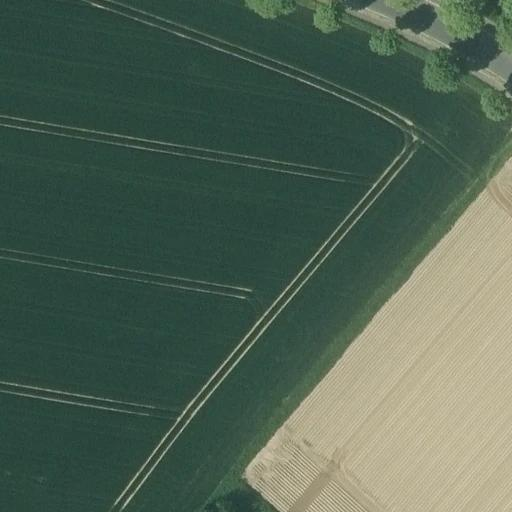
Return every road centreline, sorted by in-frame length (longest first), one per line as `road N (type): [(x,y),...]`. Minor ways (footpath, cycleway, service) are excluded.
road 1 (track): [(211,511),(511,174)]
road 2 (secondary): [(371,0),(511,74)]
